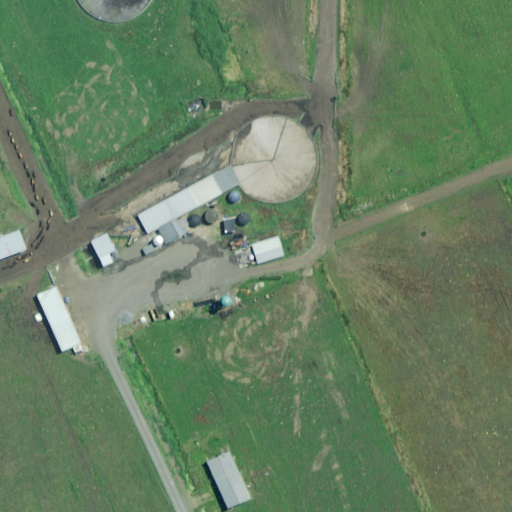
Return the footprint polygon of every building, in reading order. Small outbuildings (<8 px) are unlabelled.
[(240,185),(231,167),(138,216),(148,234),(158,229),(166,244),(188,232),(180,217),(240,185)] [(0,259),(27,250),(20,231),(0,238),(0,259)] [(116,251),(108,234),(92,243),(100,259),(116,251)] [(281,258),(275,239),(249,246),(254,265),(281,258)] [(63,352),(73,348),(75,354),(84,350),(81,342),(57,288),(38,296),(63,352)] [(251,500),(230,452),(207,462),(228,510),(251,500)]
